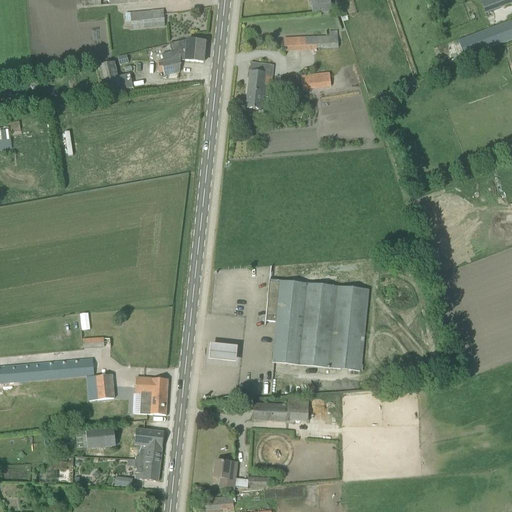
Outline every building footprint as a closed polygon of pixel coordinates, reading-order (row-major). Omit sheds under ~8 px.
[(330,0),(310,0),(313,15),(332,13),(330,0)] [(485,15),(511,5),(511,3),(510,0),(483,0),(480,1),(485,15)] [(164,12),(131,15),(132,30),(165,28),(164,12)] [(511,20),(458,41),(465,59),(511,41),(511,20)] [(284,52),(316,51),(316,37),(284,39),(284,52)] [(187,41),(169,45),(170,53),(161,55),(162,60),(160,61),(164,77),(178,74),(180,59),(184,59),(184,61),(203,64),(205,43),(187,41)] [(119,66),(128,64),(127,56),(117,58),(119,66)] [(97,66),(104,96),(119,93),(113,63),(97,66)] [(270,98),(274,66),(250,64),(245,109),(262,110),(263,98),(270,98)] [(329,73),(300,77),(302,91),(331,88),(329,73)] [(359,371),(367,291),(269,281),(265,322),(276,323),(272,363),(359,371)] [(109,337),(82,338),(82,348),(109,347),(109,337)] [(236,346),(208,343),(207,359),(235,362),(236,346)] [(0,385),(96,377),(93,360),(0,369),(0,385)] [(88,401),(112,399),(109,377),(86,379),(88,401)] [(134,394),(140,395),(139,415),(165,417),(167,381),(135,378),(134,394)] [(252,421),(308,424),(309,398),(289,398),(288,406),(253,404),(252,421)] [(113,430),(85,433),(87,450),(115,447),(113,430)] [(151,472),(159,473),(164,433),(136,430),(134,446),(139,447),(138,458),(136,457),(135,461),(128,461),(127,465),(142,467),(142,465),(152,466),(151,472)] [(224,480),(223,489),(233,491),(236,465),(230,464),(230,463),(215,462),(213,478),(224,480)] [(127,467),(136,468),(135,480),(158,483),(159,473),(151,472),(152,466),(142,465),(142,467),(127,465),(127,467)] [(96,479),(101,475),(97,470),(92,475),(96,479)] [(116,478),(115,486),(132,488),(132,480),(116,478)] [(248,487),(270,488),(270,479),(248,478),(248,487)] [(218,498),(219,510),(227,509),(227,507),(234,506),(233,497),(218,498)]
